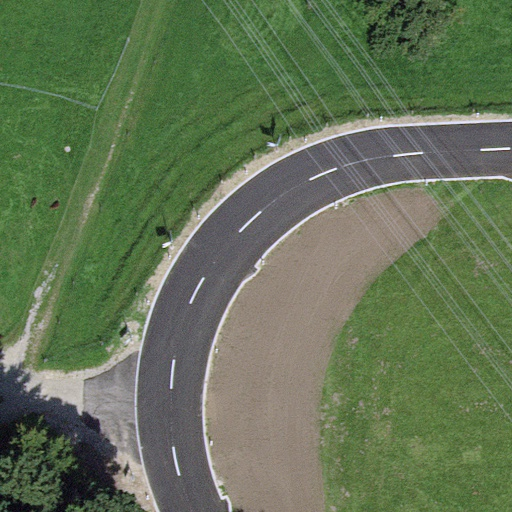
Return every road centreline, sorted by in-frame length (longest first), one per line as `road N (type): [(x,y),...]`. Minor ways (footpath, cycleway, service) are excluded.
road 1 (tertiary): [(198,511),(173,457),(163,392),(185,299),(224,236),(285,183),(371,155),(511,146)]
road 2 (track): [(168,0),(74,256),(30,347),(0,382)]
road 3 (track): [(0,382),(163,392)]
